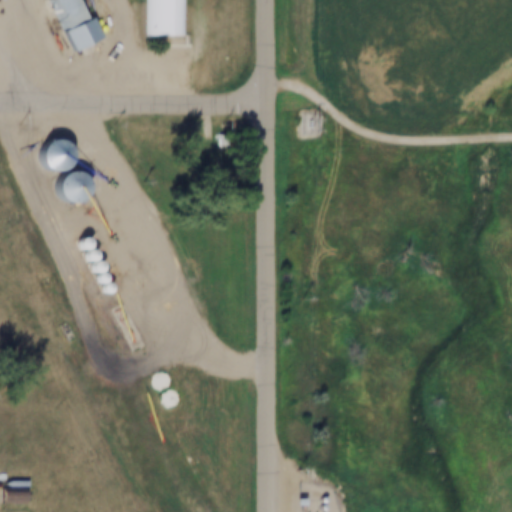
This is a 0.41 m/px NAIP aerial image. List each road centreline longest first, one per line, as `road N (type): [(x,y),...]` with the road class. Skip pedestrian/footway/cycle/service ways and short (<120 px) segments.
road 1 (residential): [(271,103),(270,511)]
road 2 (tertiary): [(271,103),(0,102)]
